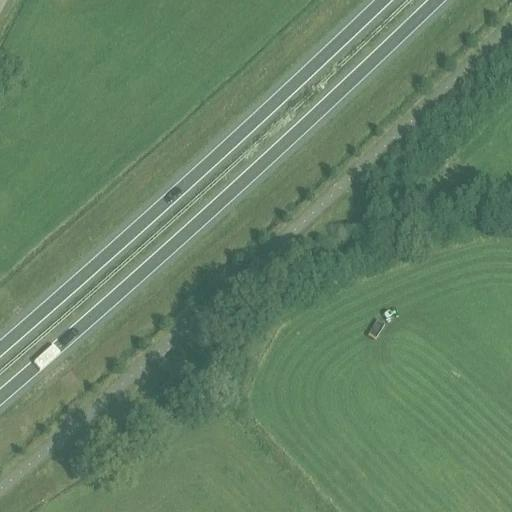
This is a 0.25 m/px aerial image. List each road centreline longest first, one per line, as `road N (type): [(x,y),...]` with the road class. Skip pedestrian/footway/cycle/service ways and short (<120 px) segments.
road 1 (trunk): [(0,397),(259,170),(433,0)]
road 2 (trunk): [(380,0),(227,150),(0,346)]
